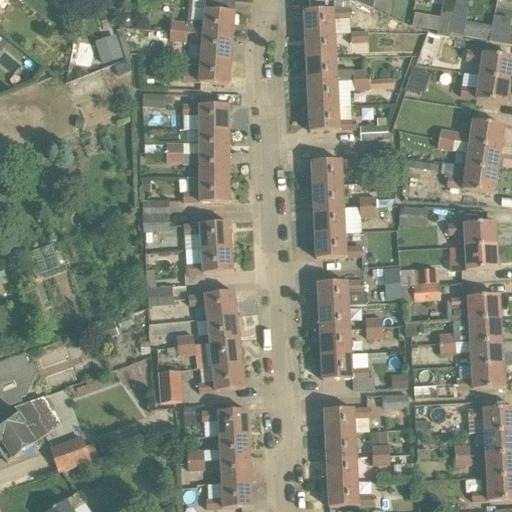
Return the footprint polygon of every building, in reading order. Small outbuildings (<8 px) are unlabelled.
[(204,36),(233,38),(235,14),(206,13),(207,0),(192,0),(191,23),(187,22),(187,25),(171,23),(170,34),(187,35),(204,36)] [(356,0),(356,3),(374,11),(375,0),(356,0)] [(456,0),(443,0),(437,38),(450,40),(451,36),(454,16),(455,8),(456,0)] [(456,0),(455,8),(463,10),(468,11),(470,0),(456,0)] [(306,37),(335,36),(335,20),(351,20),(350,10),(304,13),(306,37)] [(124,17),(121,22),(123,27),(127,29),(132,28),(135,23),(133,18),(129,16),(124,17)] [(458,38),(462,18),(454,16),(451,36),(458,38)] [(69,41),(76,32),(69,27),(62,36),(69,41)] [(511,34),(509,34),(492,31),(489,43),(511,47),(511,34)] [(124,33),(118,35),(126,62),(132,59),(124,33)] [(187,35),(170,34),(169,44),(186,45),(187,35)] [(368,34),(351,35),(352,46),(368,45),(368,34)] [(202,60),(231,63),(233,38),(204,36),(202,60)] [(306,37),(307,61),(336,60),(335,36),(306,37)] [(123,59),(117,41),(97,48),(103,66),(123,59)] [(480,78),(511,83),(511,79),(511,59),(468,52),(466,62),(482,65),(480,78)] [(231,63),(202,60),(201,75),(184,74),(183,84),(229,87),(231,63)] [(336,60),(307,61),(308,86),(370,82),(370,72),(353,73),(353,72),(337,73),(336,60)] [(128,63),(114,69),(118,78),(132,73),(128,63)] [(432,76),(413,69),(406,89),(425,95),(432,76)] [(511,83),(480,78),(478,91),(462,88),(461,99),(508,106),(511,83)] [(350,93),(395,91),(394,81),(370,82),(308,86),(309,110),(351,108),(350,93)] [(165,97),(144,95),(144,109),(165,110),(165,97)] [(199,117),(199,132),(230,132),(229,107),(183,107),(183,117),(199,117)] [(351,108),(309,110),(311,134),(356,131),(356,122),(352,122),(351,108)] [(83,130),(85,121),(78,120),(76,129),(83,130)] [(377,120),(377,128),(388,128),(388,126),(387,120),(377,120)] [(473,123),(471,136),(469,146),(501,151),(505,128),(473,123)] [(388,142),(388,128),(377,128),(360,129),(361,143),(388,142)] [(230,132),(199,132),(199,156),(230,156),(230,132)] [(441,132),(440,141),(454,144),(456,134),(441,132)] [(454,144),(440,141),(438,151),(468,156),(466,169),(498,174),(501,151),(469,146),(454,144)] [(167,147),(155,147),(156,156),(167,156),(167,147)] [(184,147),(167,147),(167,156),(184,156),(184,147)] [(392,148),(365,149),(366,167),(393,166),(392,148)] [(184,156),(167,156),(167,167),(184,166),(184,156)] [(199,156),(199,180),(199,181),(230,180),(230,156),(199,156)] [(50,159),(29,166),(33,176),(53,169),(50,159)] [(342,172),(359,171),(358,162),(312,164),(313,188),(343,187),(343,188),(355,187),(354,181),(342,181),(342,172)] [(466,169),(465,181),(448,179),(446,190),(495,197),(498,174),(466,169)] [(199,181),(199,195),(188,195),(183,195),(183,205),(230,205),(230,180),(199,181)] [(151,194),(151,183),(141,183),(141,194),(151,194)] [(343,188),(343,187),(313,188),(314,213),(344,211),(343,188)] [(377,199),(360,200),(360,210),(378,210),(377,199)] [(169,203),(143,204),(143,218),(170,217),(169,203)] [(427,210),(403,209),(402,228),(426,229),(427,210)] [(378,210),(360,210),(361,221),(378,220),(378,210)] [(316,237),(345,235),(344,211),(314,213),(316,237)] [(170,217),(143,218),(144,235),(171,234),(170,217)] [(466,249),(497,248),(496,224),(448,226),(448,237),(465,236),(466,249)] [(202,251),(232,249),(230,225),(184,227),(185,237),(186,252),(202,251)] [(346,250),(345,235),(316,237),(317,261),(363,259),(363,249),(346,250)] [(35,275),(60,267),(53,245),(28,253),(35,275)] [(497,248),(466,249),(466,263),(450,263),(450,274),(498,271),(497,248)] [(232,249),(202,251),(203,266),(187,267),(188,277),(233,274),(232,249)] [(388,299),(400,299),(400,270),(388,270),(388,299)] [(5,271),(0,273),(0,287),(10,283),(5,271)] [(148,289),(156,288),(154,271),(146,272),(148,289)] [(412,272),(400,273),(401,288),(416,288),(415,273),(415,272),(412,272)] [(438,272),(415,273),(416,288),(439,287),(438,272)] [(348,293),(365,292),(364,282),(318,285),(319,309),(349,308),(348,293)] [(150,310),(174,307),(172,287),(156,288),(148,289),(150,310)] [(439,289),(414,290),(415,305),(440,304),(439,289)] [(207,321),(238,318),(235,294),(189,299),(190,309),(205,307),(207,321)] [(500,297),(452,300),(452,303),(447,303),(448,324),(470,323),(501,321),(500,297)] [(349,308),(319,309),(321,334),(350,332),(349,308)] [(238,318),(207,321),(210,346),(240,342),(238,318)] [(366,331),(383,330),(383,320),(365,321),(366,331)] [(501,321),(470,323),(471,346),(502,344),(501,321)] [(103,342),(119,337),(114,324),(99,329),(103,342)] [(383,330),(366,331),(367,342),(383,340),(384,340),(383,330)] [(321,334),(322,358),(351,357),(350,332),(321,334)] [(455,336),(439,337),(440,348),(456,347),(455,336)] [(194,337),(177,339),(177,349),(196,347),(194,337)] [(240,342),(210,346),(212,370),(243,366),(240,342)] [(141,345),(141,359),(150,358),(149,344),(141,345)] [(459,370),(504,367),(502,344),(471,346),(472,368),(459,369),(459,370)] [(196,347),(177,349),(178,360),(197,357),(196,347)] [(456,347),(440,348),(441,357),(456,356),(456,347)] [(351,357),(322,358),(323,382),(352,381),(369,380),(369,371),(352,372),(351,357)] [(28,398),(20,375),(27,373),(22,358),(0,364),(0,415),(31,405),(30,404),(25,405),(23,399),(28,398)] [(243,366),(212,370),(214,385),(198,386),(199,396),(246,391),(243,366)] [(460,382),(456,382),(457,392),(505,390),(504,367),(459,370),(460,382)] [(159,405),(183,404),(181,374),(158,375),(159,405)] [(408,377),(392,377),(392,391),(409,391),(408,377)] [(415,402),(436,401),(435,387),(414,388),(415,402)] [(408,396),(397,397),(398,412),(409,411),(408,396)] [(31,405),(0,415),(0,444),(1,443),(13,461),(49,436),(39,423),(40,417),(31,405)] [(195,409),(183,409),(184,421),(196,421),(195,409)] [(486,435),(511,433),(511,409),(484,411),(484,412),(468,412),(470,435),(486,435)] [(369,419),(371,419),(371,410),(325,412),(326,437),(355,436),(355,435),(370,434),(369,419)] [(248,412),(202,415),(202,425),(219,424),(219,438),(249,436),(248,412)] [(431,426),(416,427),(417,440),(432,439),(431,426)] [(104,458),(124,450),(118,433),(98,441),(104,458)] [(511,433),(486,435),(487,457),(511,455),(511,433)] [(370,434),(371,446),(388,445),(388,434),(370,434)] [(221,462),(251,461),(249,436),(219,438),(221,462)] [(326,437),(327,461),(356,460),(355,436),(326,437)] [(80,439),(50,450),(59,474),(90,463),(91,467),(99,464),(93,447),(84,450),(80,439)] [(435,447),(418,448),(418,460),(435,459),(435,447)] [(389,448),(372,448),(373,459),(389,458),(389,448)] [(469,448),(454,449),(455,459),(470,458),(469,448)] [(482,453),(472,452),(471,468),(482,468),(482,453)] [(204,453),(187,454),(188,464),(205,463),(204,453)] [(511,455),(487,457),(488,480),(511,479),(511,455)] [(389,458),(373,459),(373,469),(390,468),(389,458)] [(470,458),(455,459),(456,469),(471,468),(470,458)] [(356,460),(327,461),(328,484),(358,483),(356,460)] [(251,461),(221,462),(222,487),(252,485),(251,461)] [(511,479),(488,480),(489,493),(472,494),(472,496),(473,504),(511,502),(511,479)] [(375,497),(359,498),(358,483),(328,484),(329,510),(376,507),(375,497)] [(222,487),(223,501),(206,502),(207,511),(253,509),(252,485),(222,487)] [(74,511),(86,504),(79,494),(52,511),(74,511)]
